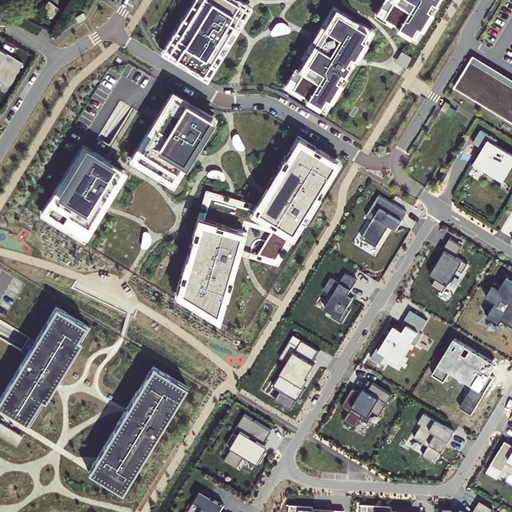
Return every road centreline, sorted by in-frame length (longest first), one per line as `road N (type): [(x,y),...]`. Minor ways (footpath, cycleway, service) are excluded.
road 1 (residential): [(511,389),(450,492),(314,484),(281,467),(433,215)]
road 2 (residential): [(361,158),(272,103),(209,93),(109,28)]
road 3 (residential): [(394,158),(486,0)]
